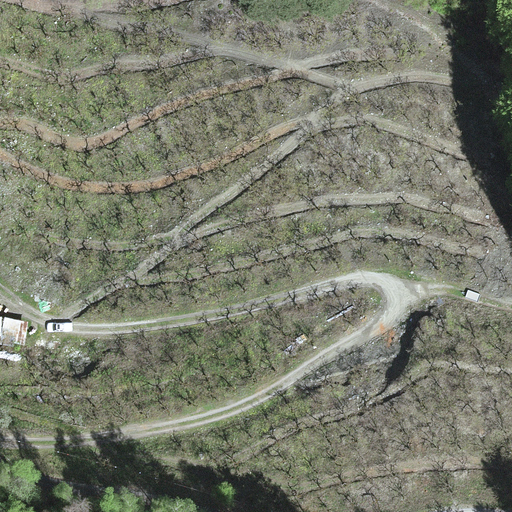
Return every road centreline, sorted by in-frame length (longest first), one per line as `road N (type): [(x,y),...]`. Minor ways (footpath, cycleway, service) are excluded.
road 1 (track): [(402,280),(396,309),(280,394),(107,439),(0,440)]
road 2 (track): [(0,458),(58,482),(184,511)]
